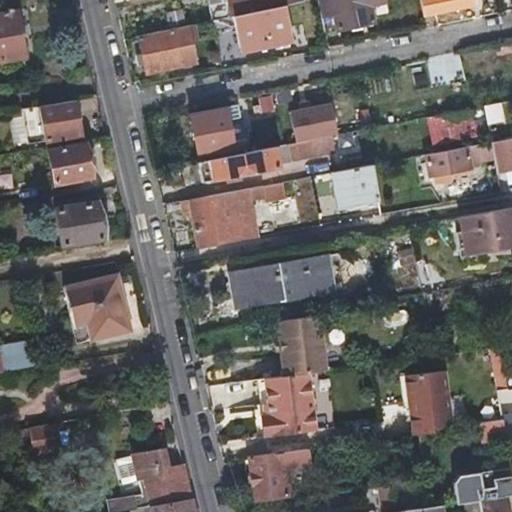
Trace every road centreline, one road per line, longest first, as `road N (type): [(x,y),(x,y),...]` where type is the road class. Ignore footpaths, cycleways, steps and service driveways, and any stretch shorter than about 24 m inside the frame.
road 1 (residential): [(212,511),(92,0)]
road 2 (unknown): [(153,259),(511,188)]
